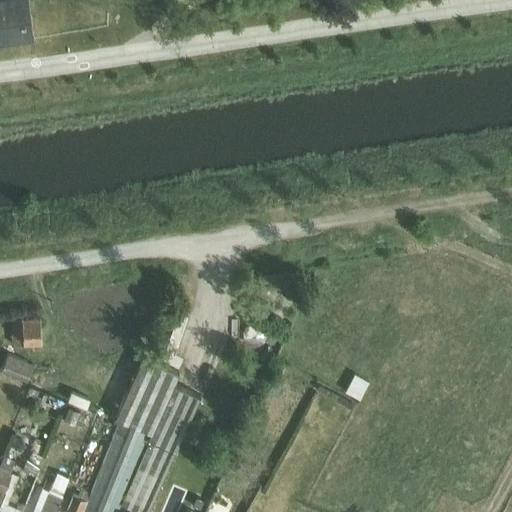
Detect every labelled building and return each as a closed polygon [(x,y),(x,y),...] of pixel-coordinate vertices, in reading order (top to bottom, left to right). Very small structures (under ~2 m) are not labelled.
[(0,0),(0,38),(33,34),(28,0),(0,0)] [(269,273),(260,274),(261,286),(292,282),(285,270),(269,273)] [(40,314),(10,315),(11,341),(31,341),(31,346),(41,346),(40,314)] [(8,349),(0,366),(0,368),(25,379),(33,361),(8,349)] [(91,488),(80,511),(129,511),(124,510),(123,511),(115,511),(120,501),(146,511),(200,393),(173,380),(178,369),(143,353),(115,414),(119,416),(91,488)] [(116,390),(121,370),(112,368),(107,388),(116,390)] [(354,370),(345,388),(359,396),(368,377),(354,370)] [(0,464),(0,511),(22,511),(24,508),(7,500),(18,472),(0,464)] [(54,511),(62,494),(60,493),(66,478),(54,473),(38,511),(54,511)] [(80,511),(91,488),(87,487),(87,488),(81,485),(78,492),(73,491),(64,511),(80,511)]
